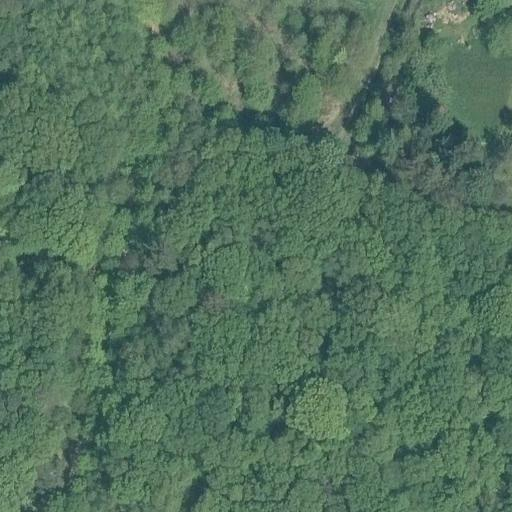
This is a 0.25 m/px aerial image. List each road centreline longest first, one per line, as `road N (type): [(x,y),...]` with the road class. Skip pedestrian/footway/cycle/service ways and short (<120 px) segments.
road 1 (unknown): [(111,279),(178,0)]
road 2 (unknown): [(68,435),(111,279)]
